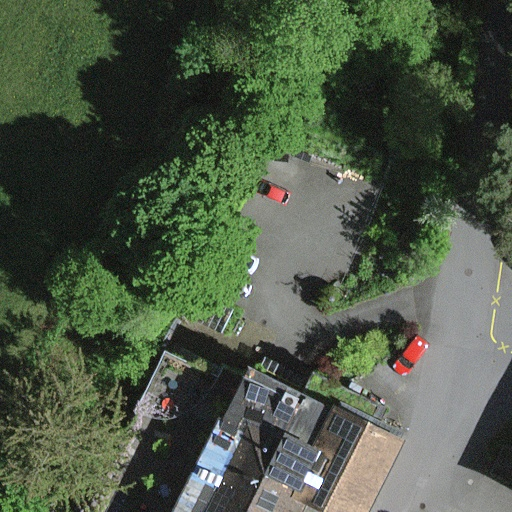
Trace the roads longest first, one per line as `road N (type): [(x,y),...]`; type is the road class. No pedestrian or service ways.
road 1 (residential): [(465,338),(496,0)]
road 2 (residential): [(387,511),(465,338)]
